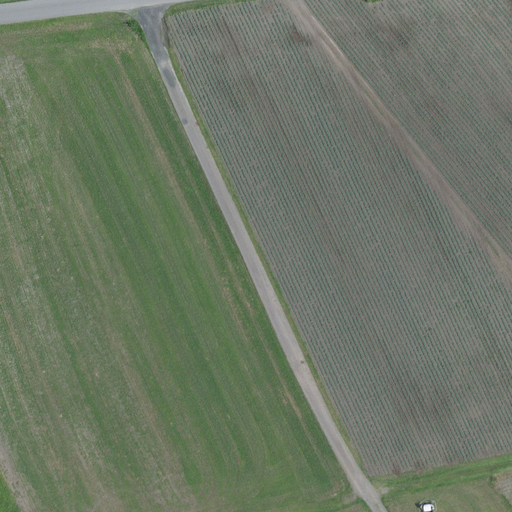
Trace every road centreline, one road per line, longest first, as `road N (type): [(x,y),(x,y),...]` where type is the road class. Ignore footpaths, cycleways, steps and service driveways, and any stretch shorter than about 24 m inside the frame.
road 1 (track): [(149,3),(376,511)]
road 2 (unclassified): [(0,19),(171,0)]
